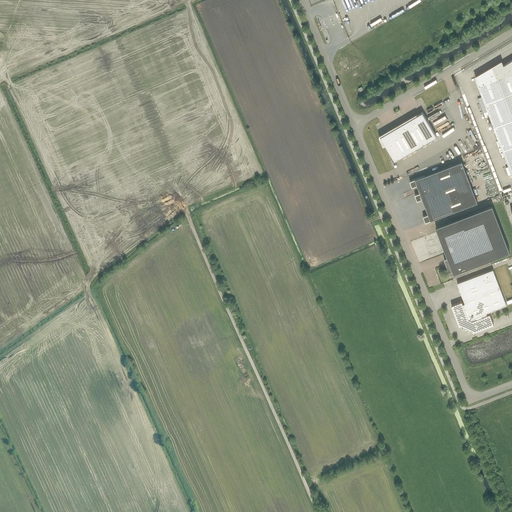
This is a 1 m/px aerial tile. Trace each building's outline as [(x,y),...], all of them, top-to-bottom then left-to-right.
[(511,173),(511,60),(504,65),(501,61),(476,77),(479,85),(478,86),(511,174),(511,173)] [(483,113),(488,111),(482,96),(478,98),(483,113)] [(437,136),(422,112),(384,135),(383,135),(382,135),(381,135),(380,135),(379,136),(379,137),(383,146),(385,145),(395,161),(437,136)] [(436,130),(447,125),(445,120),(434,125),(436,130)] [(478,203),(463,162),(410,181),(412,187),(418,185),(420,193),(415,195),(417,201),(423,199),(428,214),(423,216),(425,222),(478,203)] [(451,274),(510,252),(492,205),(436,227),(450,263),(447,264),(451,274)] [(506,305),(500,288),(493,269),(457,283),(465,303),(463,304),(462,301),(451,306),(459,326),(462,325),(463,327),(462,327),(463,328),(464,327),(466,327),(468,328),(469,329),(470,331),(470,330),(472,329),(473,332),(494,324),(490,314),(487,315),(486,313),(506,305)]
